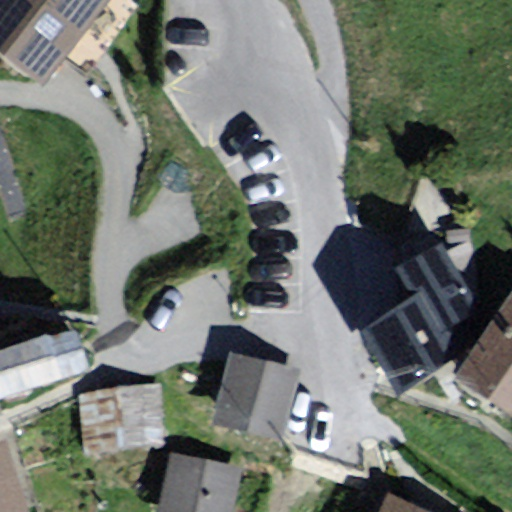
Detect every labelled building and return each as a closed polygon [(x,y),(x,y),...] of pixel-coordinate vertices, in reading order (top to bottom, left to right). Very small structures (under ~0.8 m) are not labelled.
[(0,0),(0,42),(41,73),(95,0),(0,0)] [(412,310),(356,343),(391,402),(453,367),(435,336),(474,313),(440,254),(394,280),(412,310)] [(511,298),(450,386),(511,429),(511,298)] [(74,335),(0,359),(0,411),(89,382),(74,335)] [(295,378),(227,363),(210,437),(278,452),(295,378)] [(159,384),(78,393),(85,456),(166,447),(159,384)] [(30,511),(9,441),(0,444),(0,511),(30,511)] [(231,511),(239,482),(167,464),(154,511),(231,511)]
